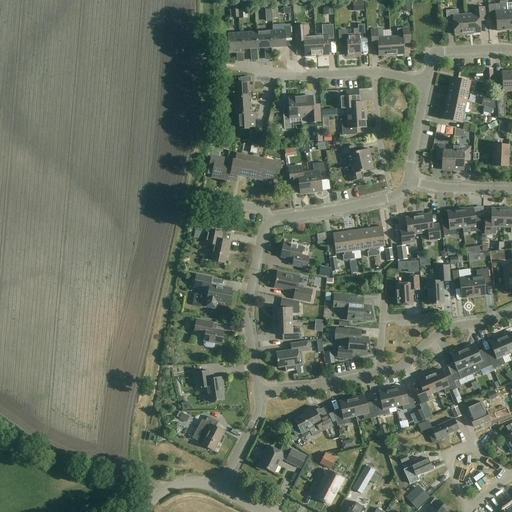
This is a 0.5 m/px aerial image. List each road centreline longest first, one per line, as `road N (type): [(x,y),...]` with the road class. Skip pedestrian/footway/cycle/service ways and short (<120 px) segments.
road 1 (residential): [(257,392),(246,310),(268,219)]
road 2 (residential): [(268,219),(392,197),(407,179)]
road 3 (residential): [(379,373),(410,361),(447,327),(511,312)]
road 4 (residential): [(467,511),(445,457),(467,445),(507,477)]
road 5 (residential): [(257,392),(379,373)]
